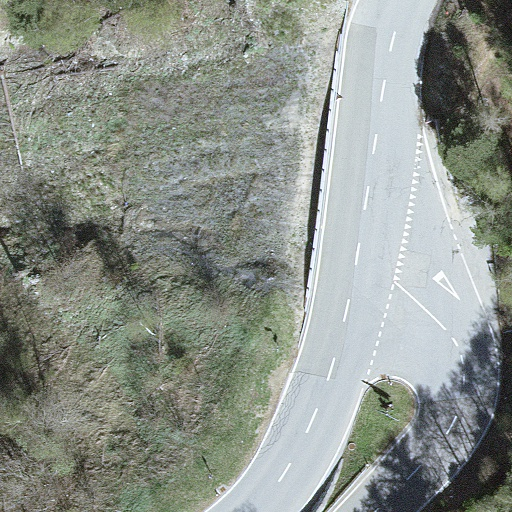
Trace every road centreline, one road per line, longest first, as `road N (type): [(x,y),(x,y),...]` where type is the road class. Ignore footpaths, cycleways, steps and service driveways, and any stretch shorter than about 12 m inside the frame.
road 1 (tertiary): [(377,511),(454,424),(465,390),(461,351),(436,313),(413,294),(355,273)]
road 2 (tertiary): [(355,273),(405,0)]
road 3 (tertiary): [(355,273),(308,432),(254,511)]
